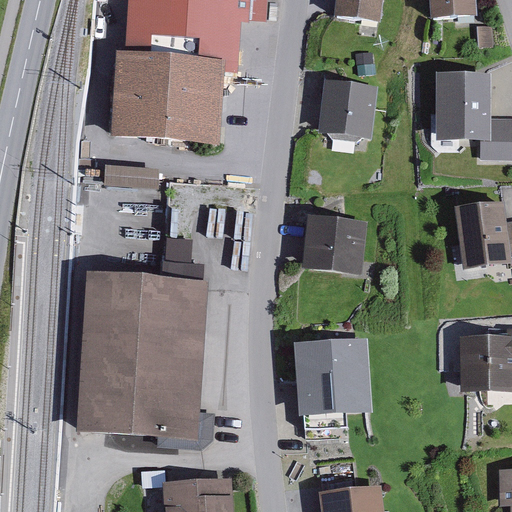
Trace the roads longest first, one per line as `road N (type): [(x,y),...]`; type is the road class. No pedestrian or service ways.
road 1 (residential): [(295,0),(264,269),(260,377),(276,511)]
road 2 (secondary): [(0,176),(40,0)]
